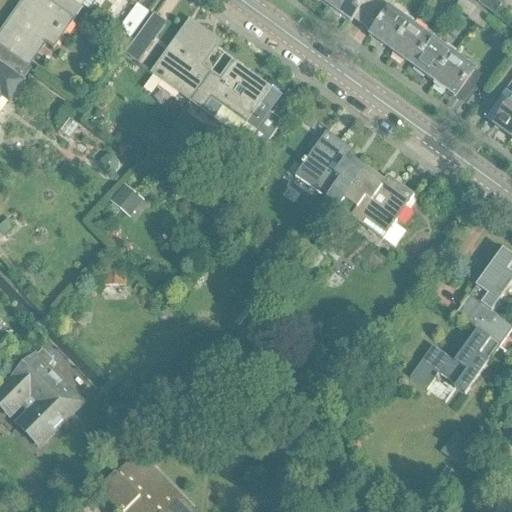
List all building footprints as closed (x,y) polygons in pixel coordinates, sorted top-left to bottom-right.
[(77,6),(68,0),(24,0),(0,33),(0,49),(25,68),(42,44),(53,51),(83,11),(77,6)] [(310,0),(317,4),(318,2),(328,9),(334,0),(310,0)] [(334,0),(328,9),(330,11),(328,13),(338,20),(339,18),(349,25),(352,22),(361,29),(381,0),(380,0),(334,0)] [(381,0),(361,29),(371,36),(369,39),(371,41),(370,43),(380,50),(381,48),(391,55),(411,27),(389,12),(395,3),(391,0),(381,0)] [(475,27),(483,16),(461,0),(454,10),(468,20),(466,21),(475,27)] [(486,11),(494,0),(493,0),(481,0),(478,5),(486,11)] [(502,6),(494,0),(486,11),(494,17),(502,6)] [(117,34),(129,43),(149,15),(137,6),(117,34)] [(491,22),(483,16),(475,27),(483,33),(491,22)] [(137,62),(164,25),(153,17),(126,54),(137,62)] [(192,102),(212,75),(203,69),(218,47),(190,27),(155,76),(192,102)] [(411,27),(391,55),(392,56),(391,58),(401,65),(402,63),(412,70),(432,43),(411,27)] [(432,43),(412,70),(413,71),(412,73),(422,81),(423,79),(432,85),(452,58),(432,43)] [(25,68),(0,49),(0,96),(8,103),(30,72),(25,68)] [(433,86),(432,88),(443,96),(444,94),(454,101),(455,100),(464,106),(473,93),(483,80),(474,73),(452,58),(432,85),(433,86)] [(212,75),(192,102),(215,119),(222,109),(252,131),(245,140),(262,152),(282,124),(270,115),(279,101),(232,67),(221,82),(212,75)] [(79,101),(38,71),(35,76),(75,106),(79,101)] [(511,140),(511,138),(511,100),(493,127),(511,140)] [(303,169),(295,180),(338,211),(339,212),(345,204),(368,172),(343,154),(347,149),(327,136),(307,164),(306,163),(302,168),(303,169)] [(345,204),(339,212),(350,220),(383,243),(395,251),(406,235),(395,227),(415,199),(395,185),(392,189),(368,172),(345,204)] [(490,328),(497,318),(492,315),(511,286),(511,259),(503,253),(455,319),(473,332),(480,322),(490,328)] [(103,274),(103,288),(125,288),(125,264),(107,264),(107,274),(103,274)] [(253,300),(234,325),(244,332),(263,307),(253,300)] [(480,322),(473,332),(478,335),(455,366),(433,350),(410,381),(426,393),(439,376),(456,389),(455,391),(465,398),(511,333),(511,329),(497,318),(490,328),(480,322)] [(53,364),(42,352),(0,393),(0,408),(9,418),(31,396),(39,405),(17,427),(38,448),(81,406),(46,371),(53,364)] [(255,368),(242,353),(231,363),(244,377),(255,368)] [(224,362),(208,360),(206,378),(221,380),(224,362)] [(475,449),(455,435),(441,455),(461,469),(475,449)] [(97,495),(114,511),(185,511),(133,459),(97,495)]
